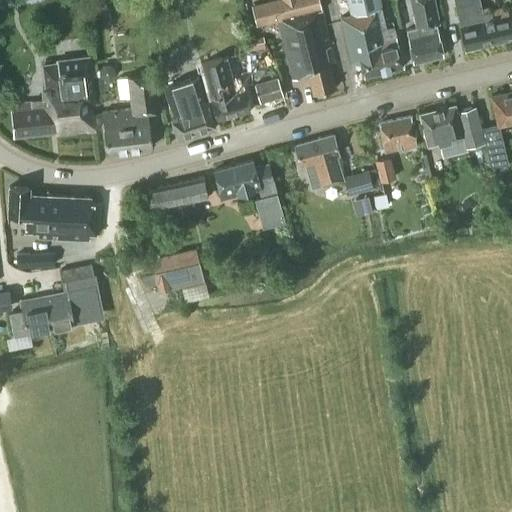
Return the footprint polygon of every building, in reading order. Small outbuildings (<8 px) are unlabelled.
[(88,0),(91,13),(107,11),(104,0),(88,0)] [(279,20),(279,21),(293,79),(308,74),(313,92),(335,86),(325,47),(331,45),(319,0),(269,0),(251,5),(256,25),(279,20)] [(364,74),(403,65),(397,41),(397,42),(394,30),(393,24),(384,26),(383,18),(379,0),(345,0),(348,12),(338,14),(349,61),(360,58),(364,74)] [(405,30),(406,31),(413,62),(443,55),(436,23),(441,22),(435,0),(409,0),(416,27),(405,30)] [(454,0),(460,25),(459,25),(465,49),(511,37),(511,32),(505,5),(483,11),(480,0),(454,0)] [(233,43),(236,66),(275,61),(272,38),(233,43)] [(42,87),(44,99),(10,103),(13,136),(56,131),(56,134),(95,130),(92,102),(96,101),(90,55),(58,59),(58,62),(43,64),(46,87),(42,87)] [(214,58),(201,62),(218,119),(250,109),(240,76),(221,82),(214,58)] [(115,68),(110,63),(103,64),(99,68),(99,75),(105,80),(111,79),(115,74),(115,68)] [(152,146),(148,112),(162,110),(157,71),(127,75),(128,76),(117,77),(119,96),(130,94),(132,107),(101,111),(107,151),(152,146)] [(204,91),(199,73),(163,84),(168,101),(166,102),(178,139),(215,127),(204,91)] [(278,78),(255,86),(260,101),(283,94),(278,78)] [(511,89),(491,94),(498,123),(498,124),(499,124),(502,123),(511,120),(511,89)] [(456,110),(454,104),(419,113),(428,145),(440,141),(443,155),(465,150),(464,146),(484,141),(481,127),(475,105),(456,110)] [(385,151),(417,144),(411,115),(379,122),(385,151)] [(484,141),(491,166),(508,161),(499,124),(498,124),(498,123),(481,127),(484,141)] [(339,155),(339,153),(333,133),(294,143),(300,165),(305,164),(312,188),(344,179),(337,156),(339,155)] [(391,155),(374,160),(380,181),(396,177),(391,155)] [(270,161),(254,165),(252,158),(214,169),(221,197),(258,187),(260,195),(255,197),(263,226),(285,220),(270,161)] [(374,168),(345,176),(350,191),(379,183),(374,168)] [(194,199),(208,196),(203,175),(148,187),(155,220),(197,211),(194,199)] [(89,233),(96,233),(98,202),(89,202),(90,196),(47,193),(47,196),(29,195),(29,186),(9,185),(7,215),(26,216),(25,232),(40,232),(39,237),(52,238),(52,233),(58,234),(58,238),(89,240),(89,233)] [(374,195),(376,207),(389,205),(386,193),(374,195)] [(360,198),(362,210),(372,208),(369,196),(360,198)] [(149,225),(140,227),(144,243),(152,241),(149,225)] [(196,247),(151,257),(158,291),(204,281),(196,247)] [(63,290),(42,294),(49,329),(95,320),(90,296),(98,294),(92,263),(59,269),(63,290)] [(0,305),(11,303),(8,288),(0,289),(0,305)] [(49,329),(42,294),(20,298),(22,309),(10,312),(15,335),(49,329)]
